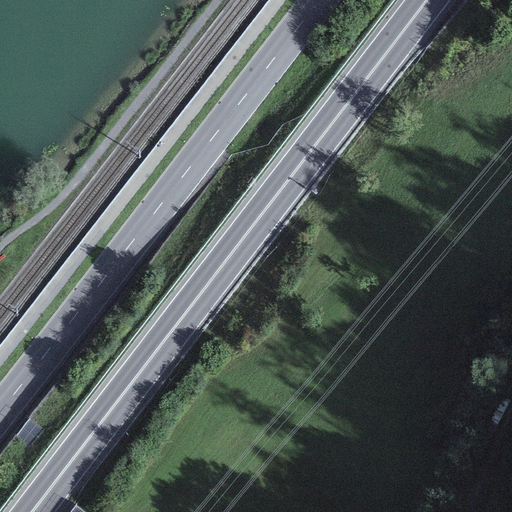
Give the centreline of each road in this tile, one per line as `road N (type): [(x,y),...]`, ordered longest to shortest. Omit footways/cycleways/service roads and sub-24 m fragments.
road 1 (trunk): [(428,0),(30,511)]
road 2 (primary): [(320,0),(0,412)]
